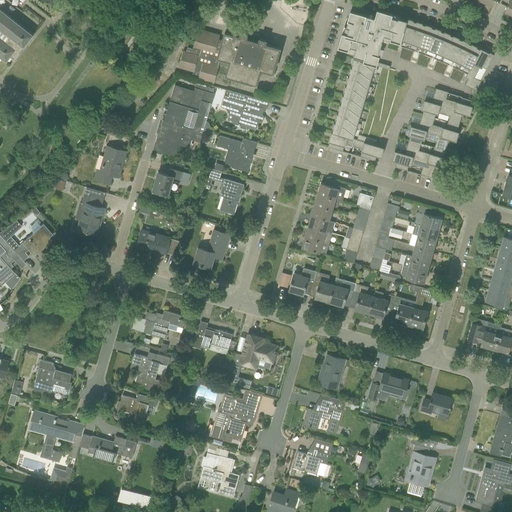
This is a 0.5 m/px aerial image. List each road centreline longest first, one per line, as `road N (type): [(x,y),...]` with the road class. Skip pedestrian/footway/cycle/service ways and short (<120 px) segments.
road 1 (residential): [(282,155),(475,211)]
road 2 (residential): [(282,155),(327,0)]
road 3 (residential): [(240,306),(282,155)]
road 4 (residential): [(432,361),(475,211)]
road 5 (residential): [(113,269),(80,265),(55,276),(0,329)]
road 6 (residential): [(475,211),(511,81)]
road 7 (residential): [(432,361),(303,324)]
road 8 (residential): [(269,449),(303,324)]
road 9 (residential): [(446,499),(479,374)]
road 10 (residential): [(93,392),(126,274)]
